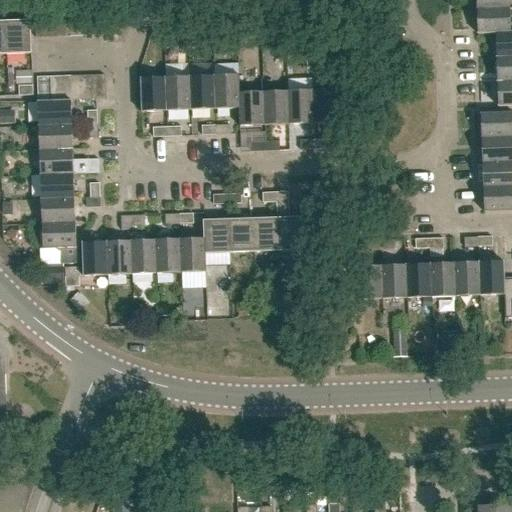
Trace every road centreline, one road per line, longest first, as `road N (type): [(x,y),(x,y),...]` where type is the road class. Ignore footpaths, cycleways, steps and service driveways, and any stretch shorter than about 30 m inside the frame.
road 1 (residential): [(445,163),(147,172),(126,138),(123,76),(147,0)]
road 2 (tertiary): [(511,389),(281,395),(160,387),(97,369)]
road 3 (residential): [(407,0),(404,18),(442,61),(445,163)]
road 4 (residential): [(47,511),(97,369)]
road 5 (tertiary): [(97,369),(0,282)]
